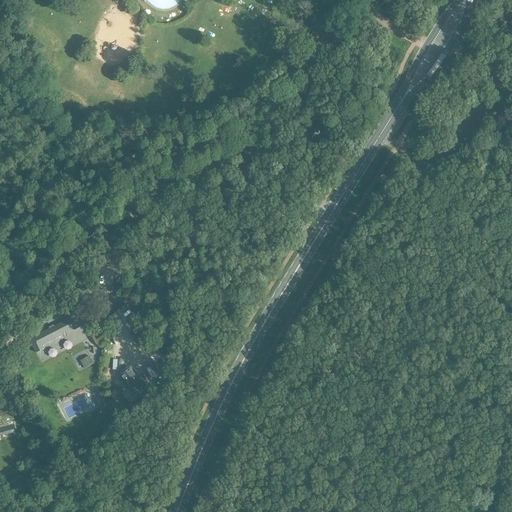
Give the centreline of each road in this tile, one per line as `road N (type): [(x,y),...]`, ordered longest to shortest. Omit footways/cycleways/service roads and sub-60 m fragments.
road 1 (secondary): [(180,511),(219,409),(332,213)]
road 2 (unclassified): [(370,11),(219,205),(185,232)]
road 3 (secondary): [(332,213),(465,0)]
road 4 (unclassified): [(0,306),(104,256),(185,232)]
road 5 (unclassified): [(185,232),(299,209),(332,213)]
